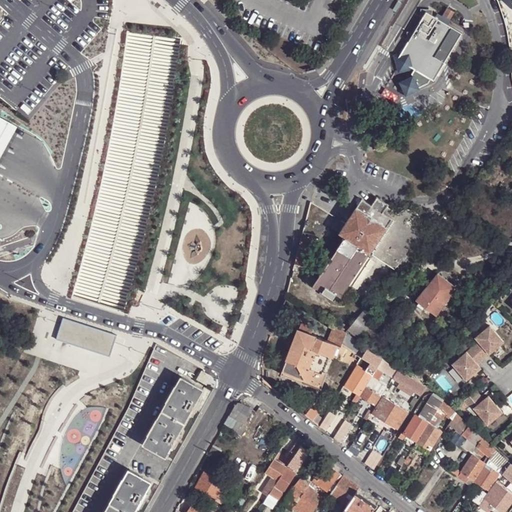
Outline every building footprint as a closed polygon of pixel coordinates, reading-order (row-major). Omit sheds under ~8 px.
[(426,12),(432,15),(432,9),(421,8),(420,23),(426,12)] [(448,8),(443,16),(450,20),(453,17),(455,12),(448,8)] [(433,82),(462,33),(432,15),(426,12),(420,23),(414,32),(406,46),(402,52),(397,61),(412,70),(415,71),(413,73),(413,76),(400,82),(406,95),(420,89),(419,87),(428,83),(430,80),(433,82)] [(407,31),(406,46),(414,32),(407,31)] [(398,73),(412,70),(397,61),(402,52),(393,54),(398,73)] [(0,156),(1,155),(17,126),(0,116),(0,156)] [(370,205),(382,212),(385,208),(388,204),(376,196),(370,205)] [(344,235),(369,252),(371,249),(399,267),(413,250),(427,233),(415,224),(416,222),(416,217),(413,214),(410,212),(406,212),(402,214),(399,217),(385,208),(382,212),(370,205),(361,199),(338,232),(344,235)] [(314,238),(301,235),(292,269),(295,270),(297,263),(307,265),(314,238)] [(369,252),(344,235),(316,279),(336,292),(340,295),(369,252)] [(332,249),(324,245),(321,249),(329,254),(332,249)] [(419,255),(413,250),(399,267),(389,279),(395,284),(408,270),(419,255)] [(408,270),(395,284),(400,288),(413,274),(408,270)] [(415,299),(435,314),(443,304),(445,301),(455,287),(455,286),(438,273),(437,272),(415,299)] [(313,284),(333,297),(336,292),(316,279),(313,284)] [(374,312),(366,306),(359,314),(367,320),(374,312)] [(367,320),(359,314),(349,327),(347,328),(359,337),(370,323),(367,320)] [(61,319),(56,336),(110,354),(115,338),(117,332),(62,315),(61,319)] [(282,370),(318,384),(324,370),(329,357),(332,358),(337,345),(340,347),(341,343),(361,356),(361,355),(365,349),(368,345),(346,330),(338,326),(334,323),(327,340),(311,333),(314,326),(301,321),(299,328),(298,328),(293,339),(291,346),(282,370)] [(349,327),(341,322),(338,326),(346,330),(347,328),(349,327)] [(480,339),(474,344),(484,357),(505,340),(491,323),(477,335),(480,339)] [(474,344),(452,362),(466,379),(481,366),(478,362),(484,357),(474,344)] [(365,369),(357,363),(343,384),(360,395),(371,376),(382,359),(365,349),(361,355),(370,361),(365,369)] [(371,376),(378,380),(379,377),(384,370),(393,376),(398,369),(382,359),(371,376)] [(435,370),(425,362),(417,377),(425,382),(435,370)] [(398,369),(393,376),(417,391),(420,392),(421,391),(426,388),(398,369)] [(319,389),(327,371),(324,370),(318,384),(282,370),(280,374),(319,389)] [(208,383),(212,375),(203,371),(199,378),(208,383)] [(146,443),(167,455),(175,441),(179,435),(194,408),(197,402),(205,389),(183,376),(178,384),(180,386),(171,401),(169,401),(160,418),(161,419),(153,433),(151,433),(146,443)] [(360,395),(374,404),(386,385),(378,380),(371,376),(360,395)] [(477,389),(464,399),(469,406),(472,403),(482,395),(477,389)] [(410,402),(413,404),(420,392),(417,391),(410,402)] [(423,407),(425,407),(427,408),(435,395),(431,393),(423,407)] [(484,398),(475,406),(488,423),(503,411),(489,394),(484,398)] [(373,413),(396,427),(407,410),(397,403),(394,402),(384,395),(373,413)] [(442,400),(435,395),(427,408),(425,407),(419,416),(428,422),(434,413),(438,407),(442,400)] [(482,395),(472,403),(475,406),(484,398),(482,395)] [(442,400),(438,407),(446,414),(451,418),(455,412),(442,400)] [(230,415),(246,423),(254,408),(242,402),(239,401),(230,415)] [(314,402),(304,414),(319,426),(321,421),(323,418),(317,413),(321,407),(314,402)] [(446,414),(438,407),(434,413),(442,419),(443,419),(446,414)] [(321,421),(328,425),(335,414),(328,410),(323,418),(321,421)] [(455,412),(451,418),(448,423),(465,435),(472,427),(455,412)] [(406,433),(417,440),(428,422),(419,416),(418,415),(415,413),(403,432),(402,431),(398,436),(402,439),(406,433)] [(434,413),(428,422),(437,427),(442,419),(434,413)] [(227,424),(239,433),(246,423),(230,415),(227,424)] [(419,442),(429,449),(442,430),(437,427),(428,422),(417,440),(413,445),(416,447),(419,442)] [(468,437),(475,443),(480,435),(472,427),(465,435),(468,437)] [(344,432),(339,429),(333,437),(339,441),(344,432)] [(483,437),(480,435),(475,443),(477,445),(483,437)] [(465,441),(472,447),(475,443),(468,437),(465,441)] [(495,449),(483,437),(477,445),(481,449),(478,451),(483,456),(485,453),(490,456),(495,449)] [(301,444),(296,441),(290,449),(296,452),(301,445),(301,444)] [(475,443),(472,447),(478,452),(478,451),(481,449),(477,445),(475,443)] [(289,463),(297,468),(309,450),(301,445),(296,452),(289,463)] [(296,452),(290,449),(284,459),(289,463),(296,452)] [(373,449),(365,462),(373,469),(382,456),(373,449)] [(504,468),(509,462),(495,449),(490,456),(504,469),(504,468)] [(470,476),(474,479),(486,463),(472,453),(461,470),(470,476)] [(398,470),(405,459),(398,455),(391,466),(398,470)] [(486,463),(500,472),(501,470),(489,458),(486,462),(486,463)] [(270,492),(287,467),(274,459),(265,471),(274,477),(263,492),(268,495),(270,492)] [(340,473),(325,462),(316,475),(313,478),(312,480),(316,482),(328,490),(340,473)] [(474,479),(488,488),(500,472),(486,463),(474,479)] [(450,466),(448,470),(455,474),(458,469),(452,465),(450,466)] [(295,472),(287,467),(270,492),(277,498),(282,491),(295,472)] [(135,511),(141,501),(145,495),(152,481),(131,468),(126,478),(127,479),(118,495),(117,493),(108,511),(109,511),(108,511),(135,511)] [(504,468),(504,469),(499,475),(504,479),(508,472),(504,468)] [(470,476),(461,470),(460,471),(458,469),(455,474),(467,482),(470,476)] [(313,478),(316,475),(308,470),(306,472),(305,472),(301,479),(305,482),(309,485),(312,480),(313,478)] [(225,482),(204,471),(195,486),(216,498),(223,485),(225,482)] [(360,487),(343,475),(330,492),(347,504),(358,489),(360,487)] [(287,506),(291,509),(294,506),(308,486),(309,485),(305,482),(301,479),(294,486),(283,503),(287,506)] [(499,483),(496,480),(486,494),(484,497),(487,499),(499,483)] [(494,505),(503,511),(511,499),(511,493),(499,483),(487,499),(494,505)] [(223,485),(216,498),(216,499),(222,503),(230,489),(223,485)] [(294,506),(302,511),(311,511),(321,496),(311,488),(308,486),(294,506)] [(372,511),(378,504),(358,489),(347,504),(341,511),(372,511)] [(486,494),(481,491),(477,496),(482,500),(484,497),(486,494)] [(270,492),(268,495),(266,498),(274,503),(277,498),(270,492)] [(479,503),(489,511),(494,505),(487,499),(484,497),(482,500),(479,503)] [(274,503),(266,498),(263,502),(271,507),(274,503)] [(208,511),(194,502),(187,511),(208,511)]
